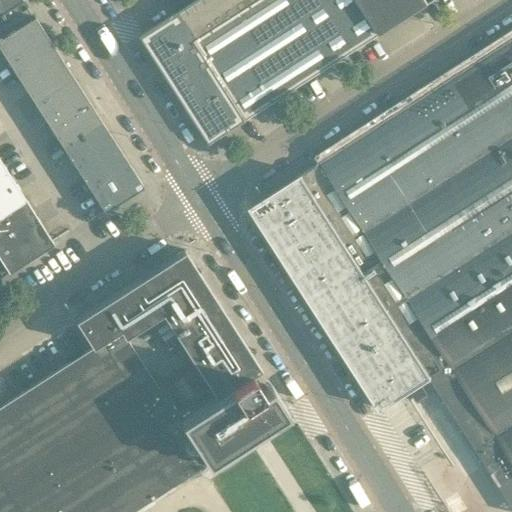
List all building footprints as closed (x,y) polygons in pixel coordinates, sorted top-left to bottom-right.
[(18,0),(0,0),(0,23),(21,10),(15,2),(18,0)] [(246,118),(428,1),(428,0),(200,0),(179,13),(246,118)] [(142,185),(88,100),(33,15),(32,16),(26,7),(21,10),(0,23),(0,49),(103,210),(142,185)] [(246,118),(179,13),(177,10),(140,34),(209,142),(246,118)] [(511,37),(250,205),(373,396),(379,406),(385,403),(392,408),(409,398),(405,391),(429,375),(431,374),(407,336),(511,269),(511,37)] [(52,242),(4,166),(0,160),(0,260),(1,262),(7,271),(52,242)] [(286,409),(271,386),(270,385),(269,385),(268,385),(261,390),(251,373),(260,368),(183,249),(74,319),(91,345),(0,404),(0,485),(17,511),(128,511),(285,411),(286,411),(286,410),(286,409)] [(511,269),(407,336),(431,374),(429,375),(511,504),(511,269)] [(0,511),(17,511),(0,485),(0,511)]
